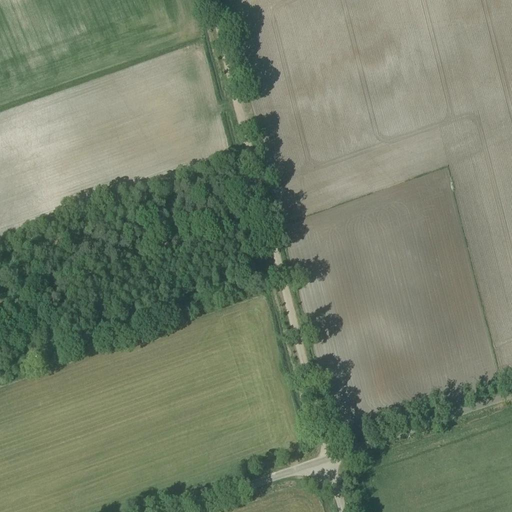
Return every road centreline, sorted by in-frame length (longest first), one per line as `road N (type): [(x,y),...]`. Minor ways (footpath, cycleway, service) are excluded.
road 1 (track): [(210,0),(327,457)]
road 2 (unclassified): [(327,457),(511,393)]
road 3 (unclassified): [(174,511),(327,457)]
